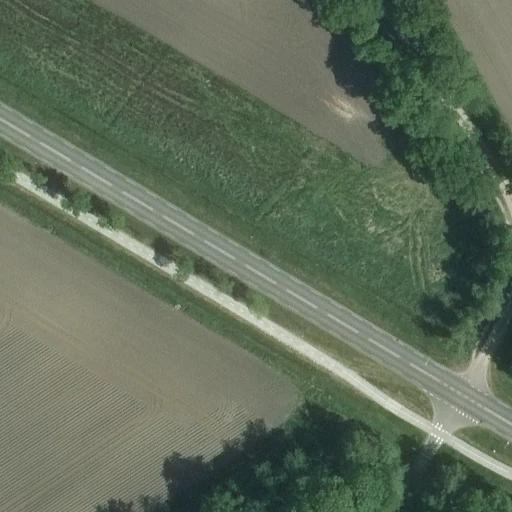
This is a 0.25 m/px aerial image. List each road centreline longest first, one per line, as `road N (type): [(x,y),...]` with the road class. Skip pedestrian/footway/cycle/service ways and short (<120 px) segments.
road 1 (primary): [(460,398),(0,122)]
road 2 (track): [(511,203),(379,0)]
road 3 (unclassified): [(406,511),(460,398)]
